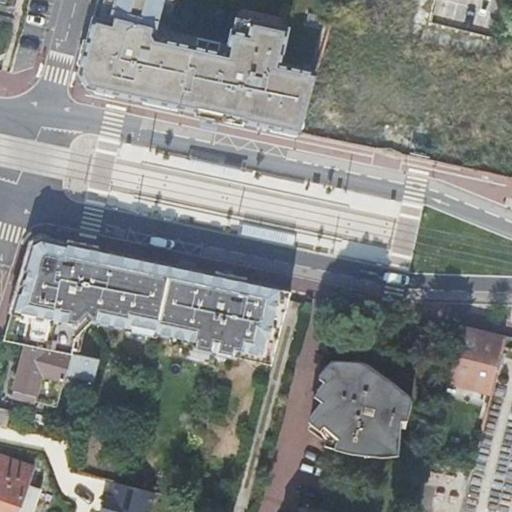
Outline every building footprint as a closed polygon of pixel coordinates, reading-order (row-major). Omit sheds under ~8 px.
[(229,51),(158,36),(156,31),(165,0),(171,0),(173,0),(98,0),(95,11),(90,31),(80,69),(85,78),(90,87),(189,108),(259,123),(302,132),(305,118),(318,70),(282,62),(288,32),(252,23),(250,31),(234,28),(229,51)] [(385,115),(392,82),(339,70),(331,102),(385,115)] [(119,284),(126,255),(41,237),(31,243),(25,264),(20,284),(4,340),(25,344),(27,344),(71,353),(72,351),(77,325),(86,315),(91,320),(108,323),(119,284)] [(172,336),(188,340),(194,317),(199,301),(206,272),(166,264),(126,255),(119,284),(108,323),(127,327),(128,323),(156,329),(155,333),(172,336)] [(273,357),(291,291),(290,290),(264,285),(206,272),(199,301),(194,317),(188,340),(195,341),(194,347),(233,355),(235,349),(259,354),(273,357)] [(83,329),(91,320),(86,315),(77,325),(72,351),(78,352),(83,329)] [(128,323),(127,327),(126,331),(154,336),(155,333),(156,329),(128,323)] [(481,331),(462,327),(449,379),(491,390),(505,336),(481,331)] [(171,342),(187,345),(188,340),(172,336),(171,342)] [(84,384),(92,387),(99,359),(71,353),(27,344),(25,344),(14,396),(57,407),(70,362),(87,366),(84,384)] [(235,349),(233,355),(258,360),(259,354),(235,349)] [(318,394),(324,400),(311,419),(311,423),(312,426),(320,431),(323,428),(340,439),(336,444),(335,447),(335,450),(364,455),(365,449),(381,450),(382,456),(400,455),(401,428),(406,428),(411,404),(401,399),(398,396),(398,392),(400,387),(387,378),(381,387),(364,374),(361,364),(347,362),(343,365),(340,368),(336,368),(331,367),(327,365),(319,379),(324,382),(318,394)] [(0,407),(0,424),(8,426),(10,409),(0,407)] [(0,511),(17,511),(33,465),(31,464),(31,467),(0,456),(0,511)] [(113,477),(103,511),(152,511),(159,490),(113,477)]
